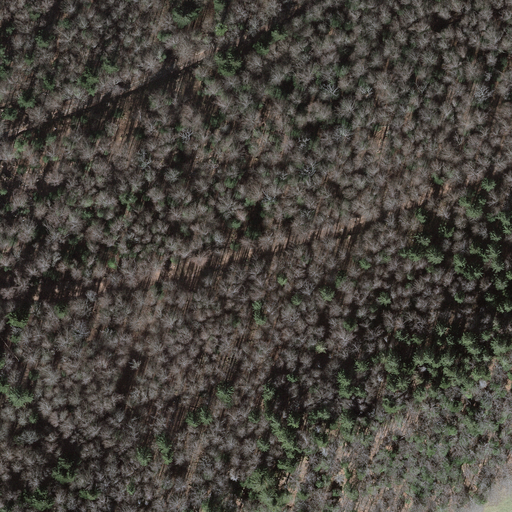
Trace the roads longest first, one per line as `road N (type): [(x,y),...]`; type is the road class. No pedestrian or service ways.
road 1 (track): [(0,302),(170,284),(511,182)]
road 2 (track): [(309,0),(0,128)]
